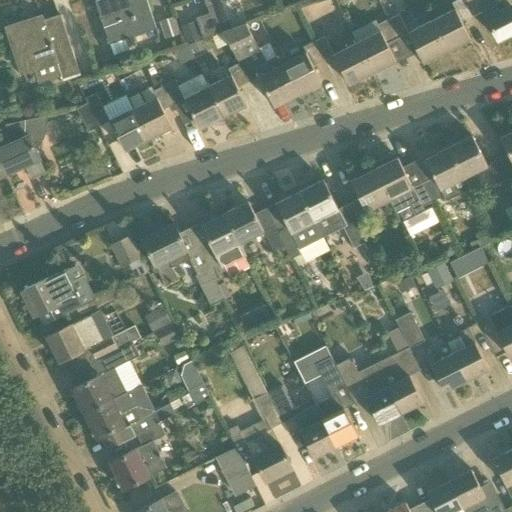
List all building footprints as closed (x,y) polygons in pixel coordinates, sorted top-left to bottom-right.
[(111,43),(125,38),(156,28),(147,0),(97,0),(96,0),(111,43)] [(237,11),(232,0),(205,0),(208,7),(209,6),(213,18),(237,11)] [(462,21),(473,16),(465,0),(458,0),(453,3),(455,8),(432,20),(447,51),(471,39),(462,21)] [(511,0),(465,0),(473,16),(484,11),(499,41),(511,33),(511,0)] [(211,13),(196,17),(204,39),(218,34),(211,13)] [(39,83),(63,75),(64,77),(80,72),(61,14),(44,20),(45,24),(30,29),(28,23),(10,29),(27,82),(38,78),(39,83)] [(399,14),(387,20),(397,38),(406,34),(409,33),(403,22),(399,14)] [(166,38),(181,32),(176,15),(160,21),(166,38)] [(397,38),(387,20),(378,25),(381,31),(358,43),(373,73),(396,61),(388,43),(397,38)] [(432,20),(418,27),(409,31),(424,63),(447,51),(432,20)] [(259,76),(255,67),(266,62),(254,40),(246,24),(223,31),(233,50),(240,64),(240,63),(250,82),(260,77),(260,76),(259,76)] [(334,55),(334,54),(325,36),(313,42),(323,61),(334,55)] [(195,53),(204,49),(201,41),(192,45),(195,53)] [(313,66),(323,61),(313,42),(304,47),(306,51),(283,63),(299,94),(322,83),(313,66)] [(349,85),(373,73),(358,43),(334,54),(334,55),(349,85)] [(160,55),(156,62),(156,63),(164,67),(168,59),(160,55)] [(239,87),(250,82),(240,63),(240,64),(229,69),(231,75),(210,86),(225,116),(247,105),(239,87)] [(275,106),(299,94),(283,63),(260,76),(260,77),(275,106)] [(210,86),(208,87),(202,74),(179,86),(176,81),(167,85),(176,104),(185,99),(200,128),(225,116),(210,86)] [(164,109),(176,104),(167,85),(163,87),(163,88),(157,76),(151,79),(156,91),(155,91),(157,96),(146,101),(136,106),(133,107),(149,139),(157,134),(173,127),(164,109)] [(100,126),(111,121),(102,106),(96,93),(86,98),(89,103),(100,126)] [(126,94),(102,106),(111,121),(125,150),(149,139),(133,107),(126,94)] [(89,132),(100,126),(88,103),(77,108),(80,114),(88,129),(89,132)] [(46,172),(35,148),(37,146),(40,143),(43,139),(46,134),(47,129),(47,124),(47,118),(46,116),(6,124),(14,143),(0,148),(0,172),(2,176),(26,165),(32,178),(46,172)] [(509,155),(499,160),(508,179),(511,176),(511,131),(501,138),(509,155)] [(465,177),(488,166),(473,136),(450,147),(465,177)] [(464,178),(465,177),(450,147),(426,159),(435,177),(425,182),(435,201),(444,196),(446,200),(470,188),(464,178)] [(104,158),(93,163),(95,167),(100,178),(110,174),(106,164),(106,163),(104,158)] [(435,201),(425,182),(413,188),(398,158),(375,169),(390,199),(396,212),(410,205),(415,215),(425,210),(423,207),(435,201)] [(498,184),(508,179),(499,160),(488,166),(498,184)] [(366,211),(390,199),(375,169),(351,181),(360,199),(350,204),(359,222),(370,217),(366,211)] [(359,222),(350,204),(339,210),(324,180),(301,191),(316,221),(324,237),(344,227),(354,248),(368,241),(359,223),(359,222)] [(300,249),(324,237),(316,221),(301,191),(277,203),(286,221),(275,226),(284,244),(292,260),(303,254),(300,249)] [(242,243),(264,232),(249,202),(227,213),(242,243)] [(241,243),(242,243),(227,213),(202,225),(211,242),(199,248),(210,269),(211,268),(217,281),(229,275),(224,267),(247,255),(241,243)] [(188,250),(175,223),(143,239),(166,286),(178,280),(168,260),(188,250)] [(274,249),(284,244),(275,226),(264,232),(274,249)] [(494,242),(491,235),(470,242),(472,250),(494,242)] [(148,272),(140,255),(131,237),(113,246),(121,264),(127,261),(136,278),(148,272)] [(444,244),(442,252),(445,259),(457,253),(451,241),(444,244)] [(471,271),(463,255),(450,262),(458,277),(471,271)] [(428,271),(435,284),(451,276),(444,263),(428,271)] [(77,309),(86,303),(69,268),(24,290),(37,315),(39,314),(44,325),(77,309)] [(217,281),(211,268),(210,269),(196,276),(211,305),(225,298),(217,281)] [(412,276),(397,283),(401,293),(416,286),(412,276)] [(163,306),(149,313),(157,330),(172,322),(163,306)] [(511,306),(490,317),(510,358),(511,357),(511,306)] [(122,347),(133,341),(141,337),(135,325),(114,336),(101,311),(74,325),(73,324),(47,337),(60,362),(67,359),(73,371),(95,361),(95,362),(123,348),(122,347)] [(400,327),(410,348),(426,340),(411,311),(396,319),(400,327)] [(157,334),(163,345),(179,337),(173,326),(157,334)] [(467,380),(489,369),(475,342),(477,341),(470,327),(460,332),(462,336),(466,345),(453,352),(467,380)] [(399,353),(410,348),(403,334),(392,340),(399,353)] [(283,423),(268,392),(263,382),(262,383),(240,338),(227,345),(254,398),(252,399),(262,420),(241,430),(254,457),(261,472),(266,481),(292,468),(281,443),(279,444),(271,429),(283,423)] [(115,367),(129,360),(129,361),(140,354),(133,341),(122,347),(123,348),(95,362),(101,374),(73,388),(85,413),(127,392),(115,367)] [(445,391),(467,380),(453,352),(440,359),(435,349),(433,346),(424,351),(445,391)] [(376,363),(402,413),(424,402),(403,361),(395,365),(390,356),(376,363)] [(315,404),(336,446),(358,435),(344,407),(355,402),(336,365),(332,357),(316,364),(331,396),(315,404)] [(379,424),(402,413),(376,363),(358,372),(354,363),(355,362),(353,358),(352,358),(351,358),(337,365),(336,365),(355,402),(366,397),(379,424)] [(175,369),(176,370),(178,375),(187,370),(184,366),(184,365),(175,369)] [(211,397),(203,383),(188,391),(195,405),(211,397)] [(336,446),(315,404),(297,413),(283,385),(268,392),(283,423),(294,417),(314,457),(336,446)] [(137,435),(160,423),(159,421),(175,413),(170,404),(141,419),(127,392),(85,413),(98,439),(127,424),(133,436),(136,434),(137,435)] [(124,490),(150,477),(168,468),(153,440),(166,434),(160,423),(137,435),(143,447),(110,462),(124,490)] [(256,486),(252,477),(237,447),(217,457),(228,478),(237,495),(256,486)] [(511,449),(493,459),(511,497),(511,449)] [(493,511),(492,509),(472,470),(450,480),(466,511),(493,511)] [(465,511),(466,511),(450,480),(428,492),(438,511),(455,511),(463,508),(465,511)] [(176,491),(135,511),(134,511),(171,511),(184,506),(176,491)] [(243,511),(255,506),(251,498),(233,507),(235,511),(243,511)] [(411,511),(406,502),(387,511),(411,511)]
